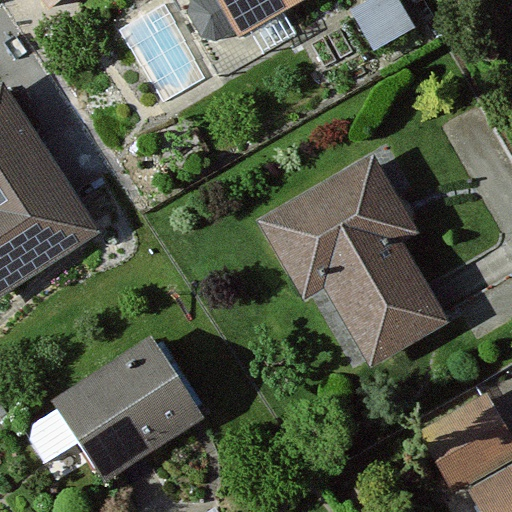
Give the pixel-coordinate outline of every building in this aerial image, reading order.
[(216,0),(230,26),(280,0),(216,0)] [(375,41),(420,19),(410,0),(361,0),(356,2),(375,41)] [(142,57),(189,40),(175,2),(129,19),(142,57)] [(0,292),(94,231),(0,88),(0,292)] [(374,156),(260,221),(303,296),(324,284),(370,363),(443,321),(396,238),(415,227),(374,156)] [(59,401),(106,475),(200,415),(153,341),(59,401)] [(511,511),(511,442),(487,397),(422,432),(454,490),(469,481),(486,511),(511,511)]
